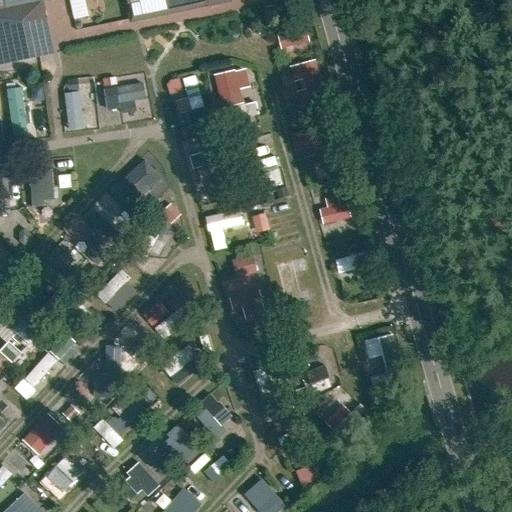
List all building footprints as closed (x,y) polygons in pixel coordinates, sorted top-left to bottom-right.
[(0,0),(0,10),(42,2),(49,0),(0,0)] [(128,0),(133,20),(225,0),(128,0)] [(42,2),(0,10),(0,65),(54,54),(42,2)] [(305,27),(277,36),(282,51),(310,42),(305,27)] [(317,59),(279,70),(289,103),(298,101),(302,117),(314,113),(312,104),(329,100),(317,59)] [(247,68),(215,75),(225,120),(247,115),(241,89),(251,87),(247,68)] [(190,125),(208,121),(197,75),(168,82),(176,114),(187,112),(190,125)] [(137,112),(136,101),(146,101),(145,85),(117,86),(117,80),(95,82),(98,123),(119,122),(119,113),(137,112)] [(22,88),(6,90),(14,137),(29,135),(22,88)] [(66,97),(68,131),(81,130),(79,96),(66,97)] [(293,132),(292,150),(331,150),(331,132),(293,132)] [(192,153),(196,181),(210,179),(212,192),(228,189),(225,170),(232,169),(228,148),(192,153)] [(275,157),(253,162),(260,190),(282,184),(275,157)] [(340,157),(313,167),(319,182),(345,173),(340,157)] [(55,170),(29,171),(32,208),(57,207),(55,170)] [(0,172),(0,212),(10,212),(8,172),(0,172)] [(337,196),(326,198),(328,209),(319,210),(322,225),(351,220),(348,204),(339,206),(337,196)] [(171,205),(161,216),(171,225),(181,214),(171,205)] [(240,222),(238,210),(212,216),(218,242),(250,234),(247,220),(240,222)] [(266,214),(252,218),(256,234),(270,231),(266,214)] [(160,259),(170,242),(160,236),(165,225),(155,219),(136,252),(148,259),(151,254),(160,259)] [(236,278),(258,273),(254,256),(232,261),(236,278)] [(303,307),(297,273),(307,271),(305,259),(276,264),(284,310),(303,307)] [(97,295),(115,313),(140,288),(121,270),(97,295)] [(229,299),(233,312),(242,309),(246,322),(267,316),(259,290),(229,299)] [(155,327),(162,339),(199,315),(184,291),(167,302),(175,314),(155,327)] [(11,323),(0,320),(0,340),(22,346),(26,331),(10,328),(11,323)] [(388,373),(401,369),(390,336),(378,340),(388,373)] [(12,363),(21,355),(10,343),(1,351),(12,363)] [(169,377),(195,358),(188,348),(162,368),(169,377)] [(48,355),(26,380),(36,388),(58,363),(48,355)] [(276,363),(253,372),(263,401),(287,393),(276,363)] [(306,373),(315,393),(333,386),(324,365),(306,373)] [(215,438),(235,419),(210,394),(190,413),(215,438)] [(111,446),(144,418),(132,404),(99,432),(111,446)] [(325,423),(333,431),(350,412),(342,404),(325,423)] [(360,405),(333,431),(341,439),(368,413),(360,405)] [(178,427),(160,444),(184,469),(202,452),(178,427)] [(302,455),(307,467),(296,471),(301,484),(326,475),(317,450),(302,455)] [(46,475),(64,493),(82,475),(65,458),(46,475)] [(125,478),(146,500),(160,486),(139,464),(125,478)] [(262,481),(253,489),(273,511),(276,511),(284,506),(262,481)] [(163,511),(196,511),(202,505),(183,489),(163,511)] [(5,511),(42,511),(24,493),(5,511)]
